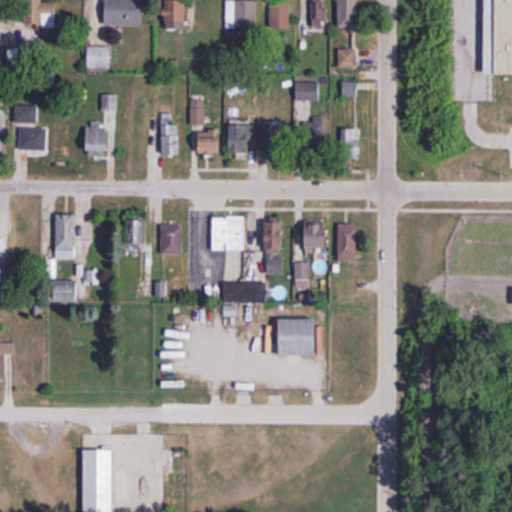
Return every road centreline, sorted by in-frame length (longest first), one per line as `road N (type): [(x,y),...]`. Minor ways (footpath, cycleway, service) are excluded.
road 1 (residential): [(388,415),(0,406)]
road 2 (residential): [(388,187),(0,188)]
road 3 (residential): [(388,187),(386,511)]
road 4 (residential): [(387,0),(388,187)]
road 5 (residential): [(511,189),(388,187)]
